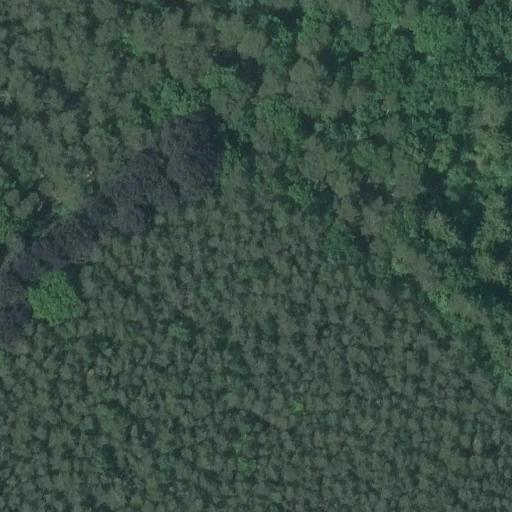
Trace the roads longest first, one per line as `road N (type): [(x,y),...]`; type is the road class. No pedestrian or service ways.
road 1 (track): [(396,206),(259,87)]
road 2 (track): [(511,312),(396,206)]
road 3 (track): [(259,87),(166,0)]
